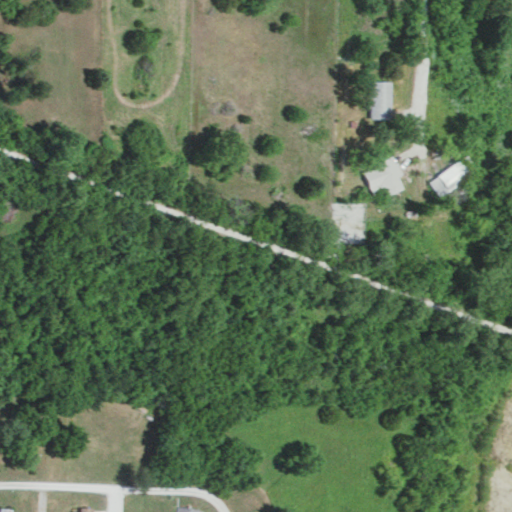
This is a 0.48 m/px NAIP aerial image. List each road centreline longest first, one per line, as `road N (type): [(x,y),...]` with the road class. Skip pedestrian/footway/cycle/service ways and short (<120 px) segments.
road 1 (residential): [(0,487),(193,495),(218,511)]
road 2 (residential): [(367,186),(414,155),(420,0)]
